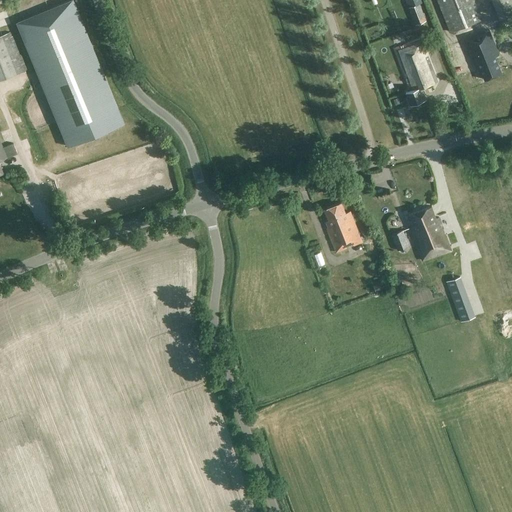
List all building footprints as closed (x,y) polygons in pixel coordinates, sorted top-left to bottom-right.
[(72,0),(69,0),(15,22),(66,147),(119,125),(114,113),(118,111),(72,0)] [(406,8),(409,15),(412,14),(416,25),(426,21),(421,5),(423,4),(421,0),(406,0),(409,7),(406,8)] [(437,0),(450,32),(482,19),(474,0),(437,0)] [(511,0),(492,0),(501,22),(511,17),(511,0)] [(496,55),(499,53),(490,29),(465,39),(477,70),(480,68),(485,79),(502,72),(496,55)] [(0,35),(0,79),(26,69),(11,31),(0,35)] [(425,100),(420,86),(437,80),(421,39),(394,49),(407,84),(408,84),(410,86),(403,89),(410,106),(425,100)] [(10,90),(12,95),(31,89),(30,84),(10,90)] [(0,173),(3,172),(0,164),(0,160),(18,153),(14,143),(2,147),(0,142),(0,173)] [(326,228),(336,252),(362,241),(350,211),(345,213),(341,202),(324,209),(331,226),(326,228)] [(413,227),(410,228),(422,261),(451,250),(445,235),(442,236),(440,230),(443,229),(439,217),(436,218),(431,206),(408,214),(413,227)] [(392,234),(398,250),(409,246),(403,230),(392,234)]
